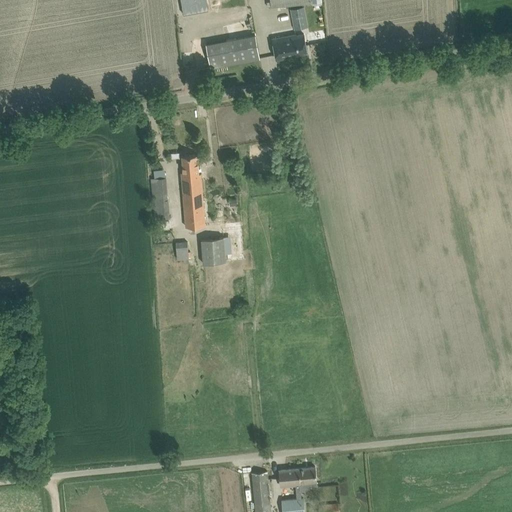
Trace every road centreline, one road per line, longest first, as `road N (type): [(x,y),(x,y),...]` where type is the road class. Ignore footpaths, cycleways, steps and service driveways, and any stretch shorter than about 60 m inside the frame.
road 1 (unclassified): [(0,128),(511,43)]
road 2 (unclassified): [(511,423),(0,477)]
